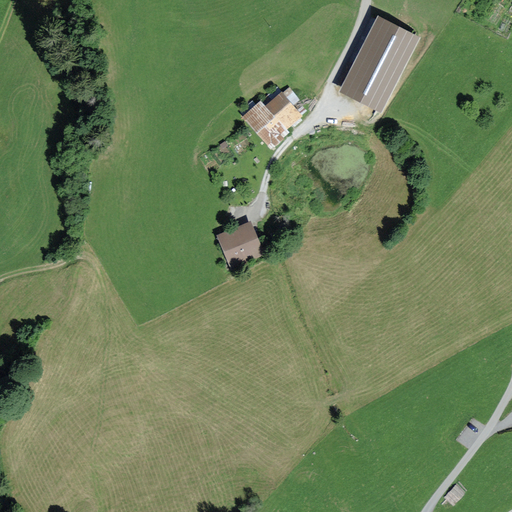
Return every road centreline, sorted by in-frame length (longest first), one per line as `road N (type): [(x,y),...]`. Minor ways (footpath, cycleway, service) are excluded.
road 1 (track): [(366,0),(320,104),(271,161),(260,195)]
road 2 (unclassified): [(426,511),(511,383)]
